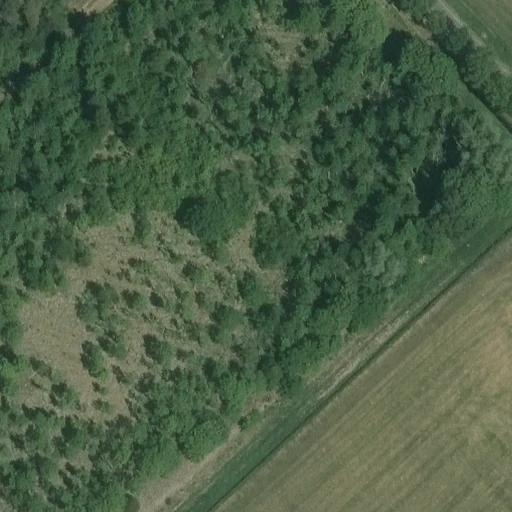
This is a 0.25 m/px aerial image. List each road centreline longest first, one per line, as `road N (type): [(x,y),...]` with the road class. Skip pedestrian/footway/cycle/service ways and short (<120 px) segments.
road 1 (track): [(0,104),(117,0)]
road 2 (unclassified): [(511,91),(425,0)]
